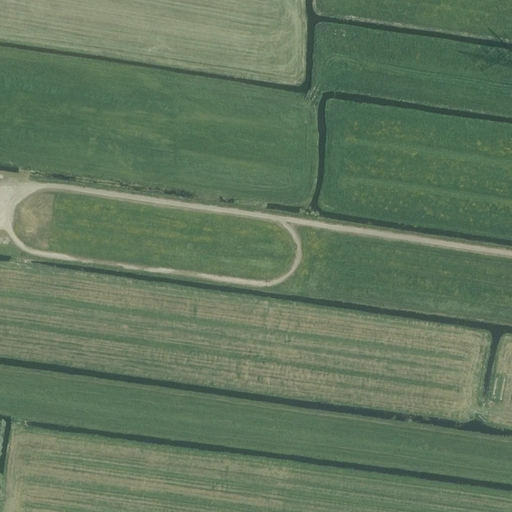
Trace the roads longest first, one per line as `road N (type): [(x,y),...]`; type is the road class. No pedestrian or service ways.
road 1 (track): [(44,254),(261,284),(280,281),(297,264),(299,245),(277,218),(63,188),(25,190),(7,205),(10,229),(26,249)]
road 2 (track): [(511,254),(277,218)]
